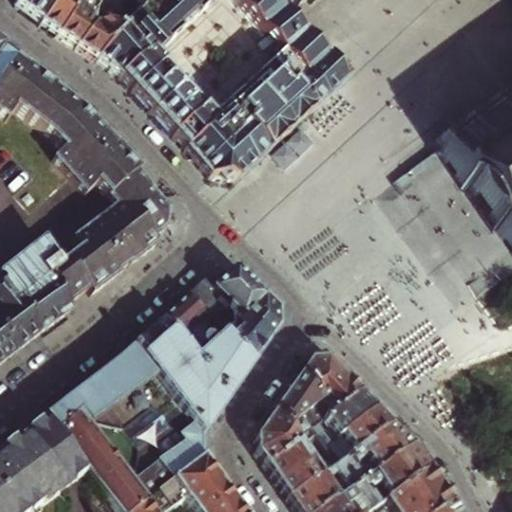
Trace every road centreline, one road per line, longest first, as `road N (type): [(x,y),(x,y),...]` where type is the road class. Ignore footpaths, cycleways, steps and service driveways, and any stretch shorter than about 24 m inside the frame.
road 1 (residential): [(230,228),(83,81),(0,19)]
road 2 (residential): [(230,228),(0,412)]
road 3 (residential): [(313,311),(406,404),(477,511)]
road 4 (residential): [(262,511),(218,447),(313,311)]
